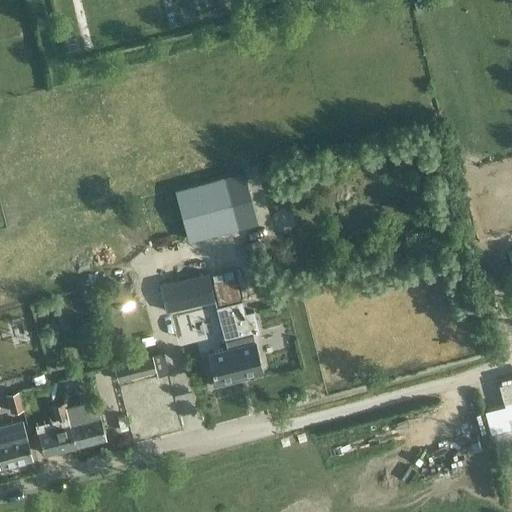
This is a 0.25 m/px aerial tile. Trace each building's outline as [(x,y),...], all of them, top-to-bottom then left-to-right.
[(426,0),(414,0),(416,12),(429,9),(426,0)] [(243,170),(174,188),(188,239),(239,225),(257,221),(243,170)] [(148,255),(145,241),(126,244),(128,259),(148,255)] [(256,242),(244,245),(249,263),(261,260),(256,242)] [(208,273),(160,284),(165,310),(213,299),(208,273)] [(234,277),(213,282),(218,303),(239,298),(234,277)] [(226,347),(207,352),(211,366),(207,367),(212,386),(214,385),(213,383),(231,378),(230,375),(261,367),(253,333),(259,331),(253,310),(244,313),(241,300),(216,307),(226,347)] [(194,326),(214,323),(211,307),(192,310),(194,326)] [(113,364),(118,379),(155,366),(150,352),(113,364)] [(23,407),(18,389),(7,392),(11,410),(23,407)] [(65,406),(69,419),(69,420),(75,444),(106,436),(96,398),(65,406)] [(52,405),(56,418),(67,415),(64,402),(52,405)] [(32,456),(22,419),(0,425),(0,463),(0,464),(32,456)] [(75,444),(69,420),(46,426),(47,429),(38,431),(43,453),(75,444)]
